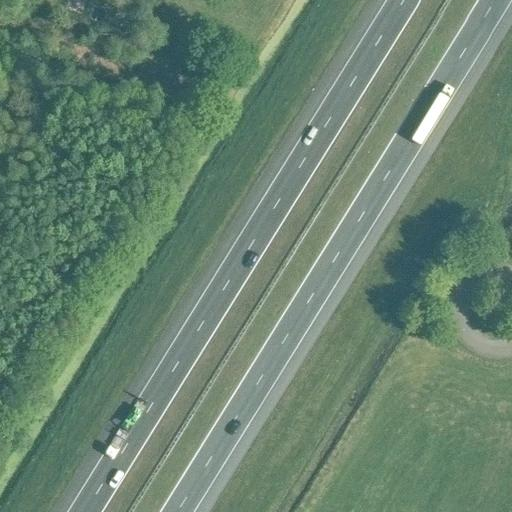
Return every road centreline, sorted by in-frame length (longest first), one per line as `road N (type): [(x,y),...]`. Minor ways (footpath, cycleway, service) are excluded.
road 1 (motorway): [(401,0),(82,511)]
road 2 (motorway): [(178,511),(497,0)]
road 3 (residential): [(511,277),(483,277),(465,293),(460,320),(477,349),(507,356)]
